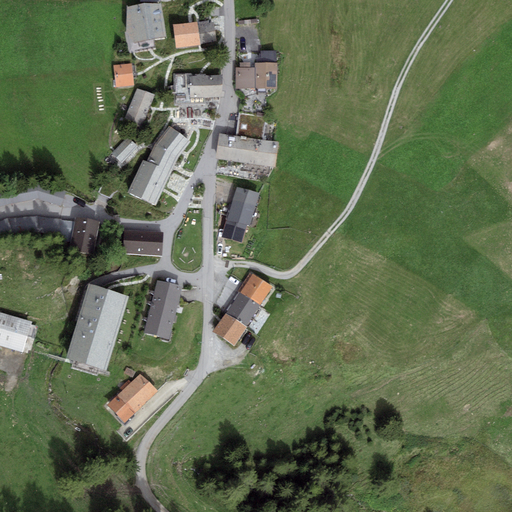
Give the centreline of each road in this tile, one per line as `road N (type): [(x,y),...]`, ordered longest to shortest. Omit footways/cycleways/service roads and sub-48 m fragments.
road 1 (track): [(209,264),(293,273),(355,199),(395,87),(449,0)]
road 2 (residential): [(229,0),(229,90),(208,154),(208,350)]
road 3 (unclassified): [(208,350),(199,378),(142,451),(144,487),(163,511)]
